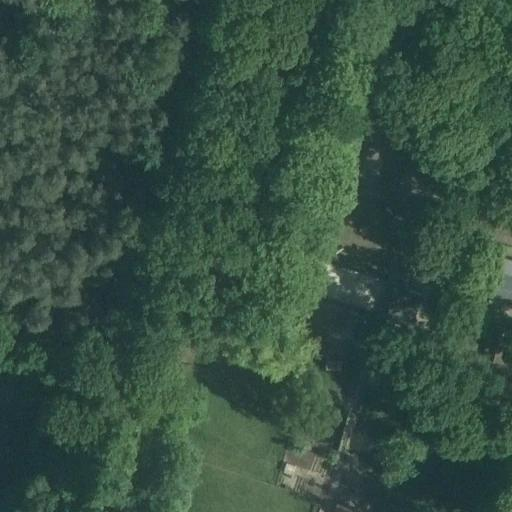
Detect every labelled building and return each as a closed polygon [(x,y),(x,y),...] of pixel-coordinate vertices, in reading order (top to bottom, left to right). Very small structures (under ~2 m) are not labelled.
[(425,171),(397,163),(391,184),(420,192),(425,171)] [(304,237),(299,253),(314,258),(316,252),(319,253),(322,243),(304,237)] [(511,259),(498,255),(487,290),(511,297),(511,259)] [(396,282),(389,304),(390,304),(416,312),(422,294),(407,289),(408,285),(396,282)] [(212,292),(204,316),(225,323),(232,298),(212,292)] [(367,380),(399,389),(406,363),(374,354),(367,380)] [(62,370),(4,361),(0,385),(0,393),(58,402),(62,370)] [(339,501),(335,511),(364,511),(365,507),(339,501)]
